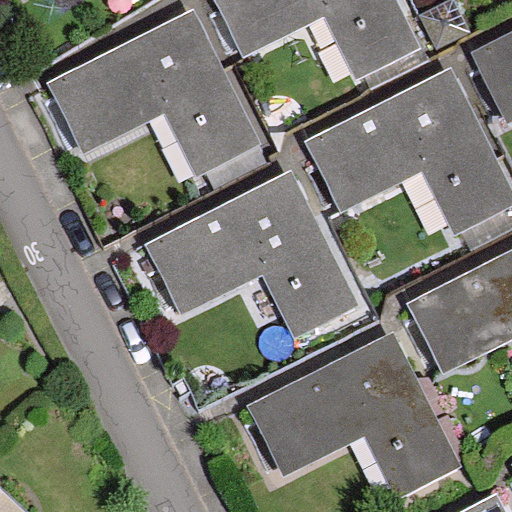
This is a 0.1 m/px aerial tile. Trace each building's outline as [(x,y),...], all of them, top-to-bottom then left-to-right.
[(358,86),(425,52),(397,0),(214,0),(247,63),(325,22),(358,86)] [(456,1),(420,18),(437,53),(473,36),(456,1)] [(199,179),(262,147),(202,31),(194,15),(48,90),(83,159),(167,115),(199,179)] [(511,41),(475,61),(509,128),(511,126),(511,41)] [(459,236),(511,208),(511,190),(459,90),(451,74),(308,149),(342,214),(424,171),(459,236)] [(301,345),(362,313),(299,193),(291,177),(147,251),(181,317),(265,274),(301,345)] [(511,257),(405,312),(441,382),(511,345),(511,257)] [(397,502),(462,469),(402,354),(394,337),(247,412),(283,482),(365,439),(397,502)] [(25,511),(3,491),(0,494),(0,511),(25,511)]
